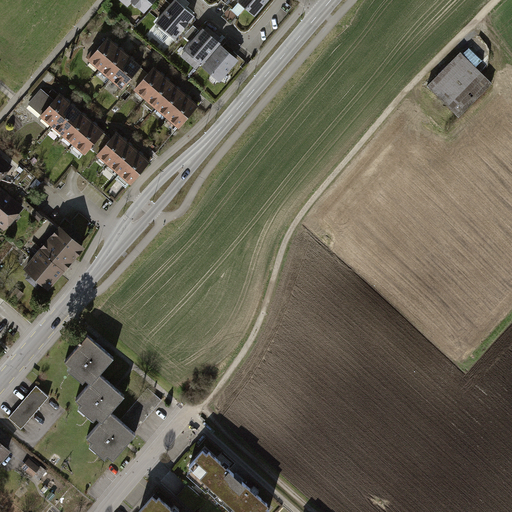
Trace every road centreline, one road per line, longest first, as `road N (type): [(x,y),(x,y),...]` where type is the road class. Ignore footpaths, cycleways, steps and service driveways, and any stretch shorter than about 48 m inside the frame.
road 1 (track): [(199,407),(254,334),(301,210),(496,0)]
road 2 (tertiary): [(0,383),(332,0)]
road 3 (track): [(312,511),(199,407)]
road 4 (residential): [(187,415),(103,511)]
